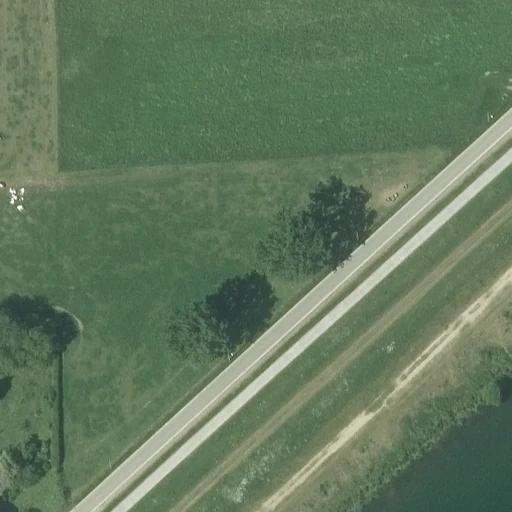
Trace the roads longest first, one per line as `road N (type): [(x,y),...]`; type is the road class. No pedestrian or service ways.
road 1 (unclassified): [(94,511),(511,129)]
road 2 (track): [(511,213),(183,511)]
road 3 (track): [(262,511),(511,276)]
